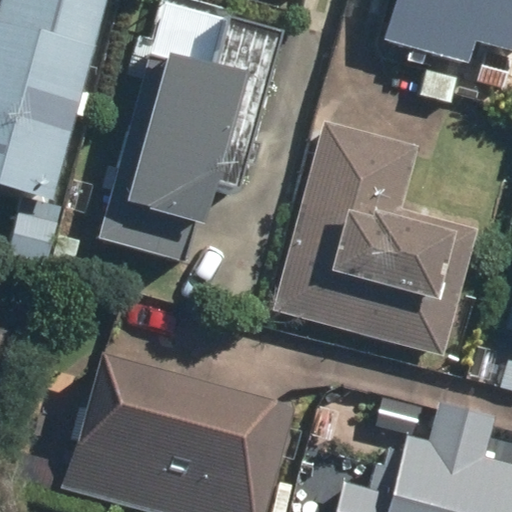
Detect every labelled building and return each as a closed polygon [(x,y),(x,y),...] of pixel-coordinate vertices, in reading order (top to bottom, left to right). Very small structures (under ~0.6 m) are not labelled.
[(0,0),(0,192),(42,204),(97,0),(0,0)] [(511,0),(387,0),(375,44),(460,68),(466,45),(511,57),(511,0)] [(138,57),(90,240),(181,264),(202,185),(232,193),(273,40),(218,25),(204,75),(138,57)] [(316,121),(264,312),(435,358),(470,229),(392,209),(409,146),(316,121)] [(511,265),(495,329),(511,332),(511,265)] [(90,354),(52,486),(140,511),(259,511),(288,411),(90,354)] [(337,483),(328,511),(511,511),(511,468),(473,457),(484,416),(432,401),(421,441),(400,435),(383,496),(337,483)]
